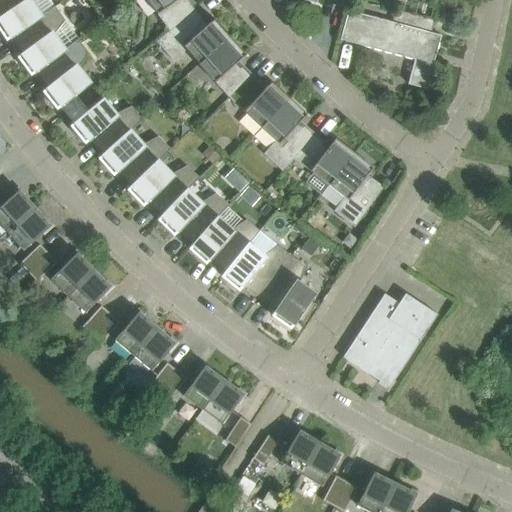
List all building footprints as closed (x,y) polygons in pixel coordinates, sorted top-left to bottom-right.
[(0,0),(0,31),(6,40),(12,37),(11,36),(41,16),(31,1),(31,0),(0,0)] [(146,0),(169,31),(193,12),(184,1),(183,2),(180,0),(146,0)] [(31,75),(36,72),(36,71),(65,50),(64,49),(54,35),(65,21),(55,6),(41,16),(11,36),(12,37),(22,53),(17,57),(31,75)] [(431,33),(392,22),(348,10),(342,33),(362,38),(360,45),(414,60),(408,84),(424,89),(434,53),(436,53),(441,35),(431,33)] [(395,10),(392,22),(431,33),(434,20),(395,10)] [(193,12),(169,31),(156,42),(173,61),(186,50),(199,64),(230,37),(214,19),(204,28),(200,24),(201,23),(193,12)] [(230,37),(199,64),(229,97),(250,77),(241,67),(239,68),(235,64),(246,55),(230,37)] [(36,71),(36,72),(47,88),(43,91),(57,109),(60,107),(67,115),(81,103),(75,95),(90,83),(78,68),(89,54),(78,39),(64,49),(65,50),(36,71)] [(250,77),(229,97),(261,128),(289,98),(272,81),(262,91),(258,88),(260,86),(250,77)] [(289,98),(261,128),(275,141),(263,154),(282,171),(293,158),(313,135),(303,126),(301,128),(297,124),(307,114),(289,98)] [(90,139),(103,154),(103,155),(130,130),(130,131),(143,120),(131,106),(115,114),(103,99),(88,111),(81,103),(67,115),(73,123),(70,126),(85,144),(90,139)] [(118,171),(132,185),(132,186),(158,161),(171,149),(158,136),(142,144),(130,131),(130,130),(103,155),(103,154),(98,158),(113,175),(118,171)] [(313,135),(293,158),(329,186),(354,153),(335,138),(327,149),(322,146),(324,144),(313,135)] [(219,157),(208,147),(202,153),(213,163),(219,157)] [(354,153),(329,186),(344,198),(333,211),(354,227),(383,186),(382,186),(381,188),(366,177),(373,167),(354,153)] [(147,202),(162,215),(162,216),(187,189),(187,190),(199,178),(187,165),(171,174),(158,161),(132,186),(132,185),(127,190),(143,206),(147,202)] [(178,231),(193,244),(217,217),(218,218),(229,205),(216,193),(201,202),(187,190),(187,189),(162,216),(162,215),(157,220),(174,235),(178,231)] [(19,190),(4,203),(0,206),(0,224),(7,232),(35,208),(19,190)] [(50,226),(35,208),(7,232),(23,250),(35,239),(50,226)] [(210,259),(225,271),(226,272),(248,244),(249,244),(260,231),(246,220),(231,230),(218,218),(217,217),(193,244),(189,249),(206,264),(210,259)] [(309,232),(299,224),(295,229),(305,237),(309,232)] [(28,273),(48,254),(40,244),(19,264),(28,273)] [(243,286),(259,298),(291,256),(277,245),(263,256),(249,244),(248,244),(226,272),(225,271),(221,276),(239,291),(243,286)] [(51,279),(68,296),(93,270),(76,253),(62,268),(51,279)] [(57,263),(48,254),(28,273),(37,282),(57,263)] [(304,266),(291,256),(259,298),(275,310),(272,315),(290,328),(297,319),(303,323),(316,304),(310,300),(314,294),(299,283),(304,266)] [(85,313),(96,301),(110,286),(93,270),(68,296),(85,313)] [(389,388),(420,340),(437,315),(405,293),(398,303),(384,294),(343,357),(377,380),(380,382),(379,383),(386,388),(387,386),(389,388)] [(92,335),(111,314),(101,306),(82,326),(92,335)] [(125,327),(117,337),(114,340),(133,355),(156,327),(138,312),(125,327)] [(92,335),(94,337),(101,343),(107,337),(120,323),(111,314),(92,335)] [(151,371),(161,358),(175,343),(168,337),(156,327),(133,355),(151,371)] [(150,385),(159,393),(177,371),(167,363),(150,385)] [(183,396),(202,410),(224,380),(204,366),(192,382),(183,396)] [(169,400),(187,378),(177,371),(159,393),(169,400)] [(231,411),(231,410),(243,394),(224,380),(202,410),(220,423),(221,424),(231,411)] [(237,415),(231,411),(221,424),(228,429),(234,420),(233,420),(237,415)] [(225,440),(235,447),(251,424),(240,417),(225,440)] [(301,474),(319,443),(299,431),(289,448),(280,462),(301,474)] [(279,442),(268,435),(252,458),(263,465),(279,442)] [(229,450),(232,446),(226,441),(223,445),(229,450)] [(340,455),(319,443),(301,474),(321,487),(330,472),(340,455)] [(213,463),(204,458),(199,467),(207,472),(213,463)] [(369,511),(380,511),(394,483),(373,473),(364,491),(357,506),(369,511)] [(322,500),(333,506),(347,482),(336,476),(322,500)] [(343,511),(344,511),(358,488),(347,482),(333,506),(343,511)] [(416,494),(394,483),(380,511),(406,511),(407,511),(416,494)]
